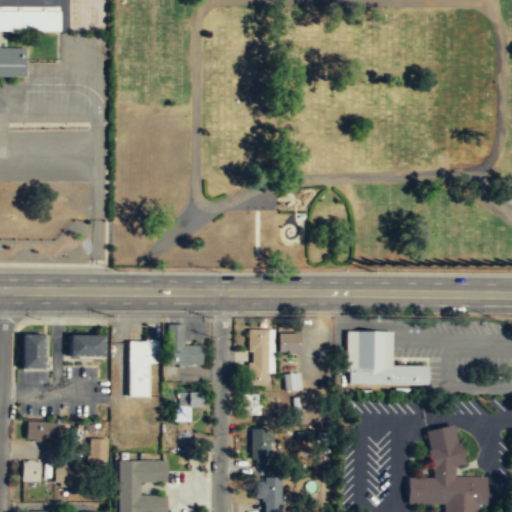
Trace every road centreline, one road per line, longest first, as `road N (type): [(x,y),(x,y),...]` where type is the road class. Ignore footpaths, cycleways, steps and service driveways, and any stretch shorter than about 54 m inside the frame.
road 1 (secondary): [(0,290),(511,293)]
road 2 (residential): [(220,291),(219,511)]
